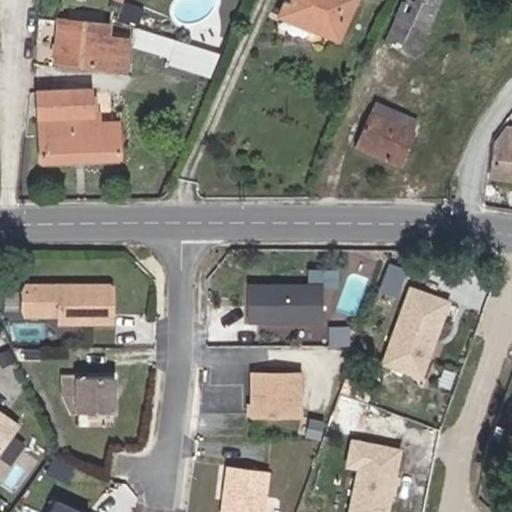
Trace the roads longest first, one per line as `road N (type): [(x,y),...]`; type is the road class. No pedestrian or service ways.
road 1 (tertiary): [(184,225),(350,221),(511,239)]
road 2 (residential): [(164,476),(184,225)]
road 3 (residential): [(8,227),(16,0)]
road 4 (tertiary): [(8,227),(184,225)]
